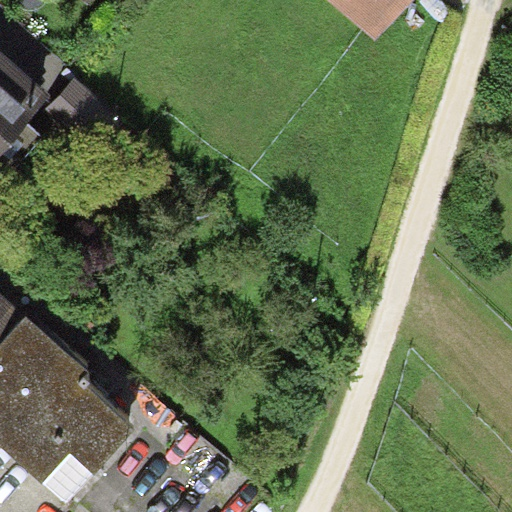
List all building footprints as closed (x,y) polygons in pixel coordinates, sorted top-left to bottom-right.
[(414,0),(327,0),(370,44),(414,0)] [(0,145),(38,106),(0,69),(0,145)] [(120,126),(74,83),(44,114),(91,157),(120,126)] [(0,300),(0,335),(18,317),(0,300)] [(84,378),(18,317),(0,335),(0,456),(59,511),(130,437),(76,386),(84,378)]
